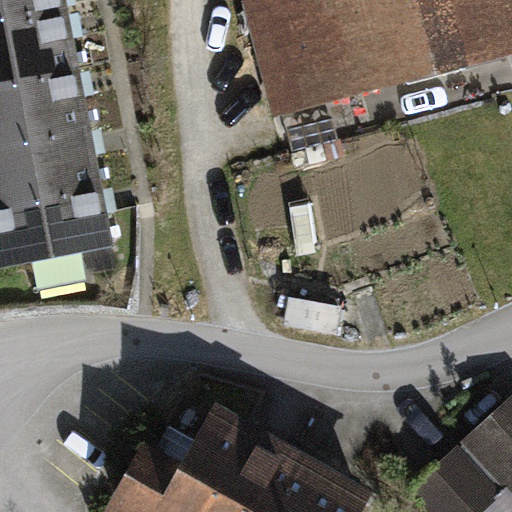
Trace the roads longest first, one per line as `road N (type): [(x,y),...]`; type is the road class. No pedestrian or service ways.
road 1 (residential): [(511,331),(447,360),(390,372),(132,334),(0,341)]
road 2 (unknown): [(102,511),(86,332)]
